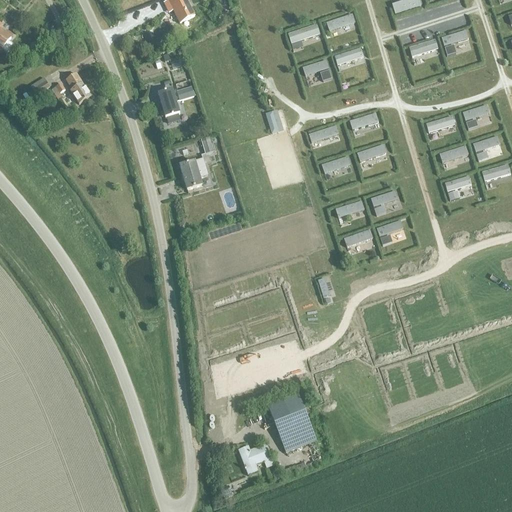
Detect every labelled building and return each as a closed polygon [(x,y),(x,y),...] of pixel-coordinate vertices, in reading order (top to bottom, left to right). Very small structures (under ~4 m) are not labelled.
[(180,25),(195,18),(186,0),(173,0),(164,4),(167,11),(172,9),(180,25)] [(417,0),(409,0),(393,5),(396,14),(420,6),(417,0)] [(352,16),(328,23),(331,32),(355,25),(352,16)] [(1,52),(6,56),(12,48),(7,44),(10,40),(0,32),(0,29),(3,25),(0,23),(0,53),(1,52)] [(316,26),(287,36),(291,45),(319,36),(316,26)] [(465,32),(441,39),(447,58),(455,55),(453,47),(451,48),(450,46),(466,41),(468,40),(465,32)] [(300,42),(291,45),(293,52),(302,49),(300,42)] [(434,42),(410,49),(412,58),(437,51),(434,42)] [(360,51),(336,58),(339,67),(363,59),(360,51)] [(326,62),(302,69),(305,78),(321,72),(322,74),(320,75),(323,83),(331,81),(326,62)] [(70,93),(78,106),(91,98),(76,76),(65,82),(71,92),(70,93)] [(30,87),(36,96),(49,88),(44,78),(30,87)] [(51,90),(58,100),(62,98),(60,94),(65,91),(61,84),(51,90)] [(177,92),(180,102),(194,98),(191,88),(177,92)] [(178,116),(179,116),(172,91),(158,95),(165,120),(167,119),(168,125),(180,122),(178,116)] [(486,107),(462,114),(468,132),(477,129),(475,122),(472,123),(472,120),(474,120),(489,115),(486,107)] [(282,129),(288,127),(283,108),(276,110),(282,129)] [(374,115),(350,122),(353,131),(377,123),(374,115)] [(450,118),(426,125),(429,134),(453,126),(450,118)] [(334,127),(310,135),(313,143),(337,136),(334,127)] [(497,138),(472,146),(478,163),(487,160),(485,153),(483,154),(482,152),(484,151),(500,146),(497,138)] [(205,155),(213,153),(209,140),(201,142),(205,155)] [(382,147),(358,155),(361,163),(385,156),(382,147)] [(465,147),(441,155),(444,163),(468,156),(465,147)] [(346,158),(322,166),(325,174),(349,167),(346,158)] [(207,177),(207,176),(205,177),(203,170),(205,169),(203,161),(180,168),(187,192),(202,187),(200,179),(207,177)] [(506,167),(482,174),(485,183),(509,175),(506,167)] [(468,178),(444,185),(450,202),(459,200),(457,193),(455,193),(454,191),(471,186),(468,178)] [(394,193),(370,200),(376,218),(385,215),(383,208),(381,208),(380,206),(397,201),(394,193)] [(360,204),(336,211),(339,220),(363,212),(360,204)] [(400,222),(376,230),(382,247),(391,244),(389,237),(387,238),(386,236),(403,230),(400,222)] [(368,233),(344,240),(347,249),(371,242),(368,233)] [(324,280),(317,282),(323,298),(329,296),(324,280)] [(307,406),(303,408),(298,397),(268,410),(286,455),(317,443),(306,417),(310,415),(307,406)] [(255,467),(272,461),(266,446),(250,453),(248,449),(238,453),(248,477),(258,473),(255,467)] [(230,490),(221,493),(224,501),(232,498),(230,490)]
